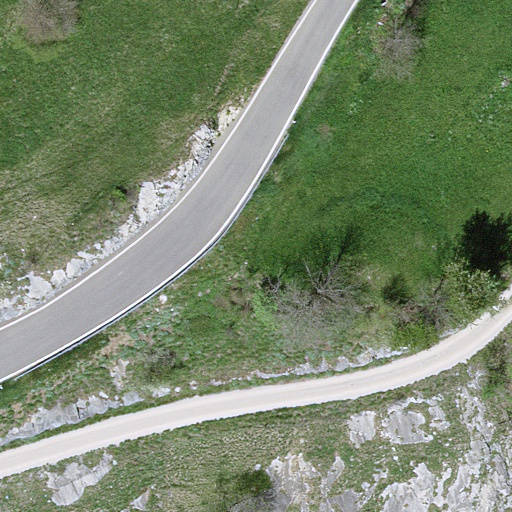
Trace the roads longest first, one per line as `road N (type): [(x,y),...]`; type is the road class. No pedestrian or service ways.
road 1 (track): [(511,300),(443,356),(392,375),(206,406),(0,464)]
road 2 (tertiary): [(0,354),(105,296),(209,206),(336,0)]
